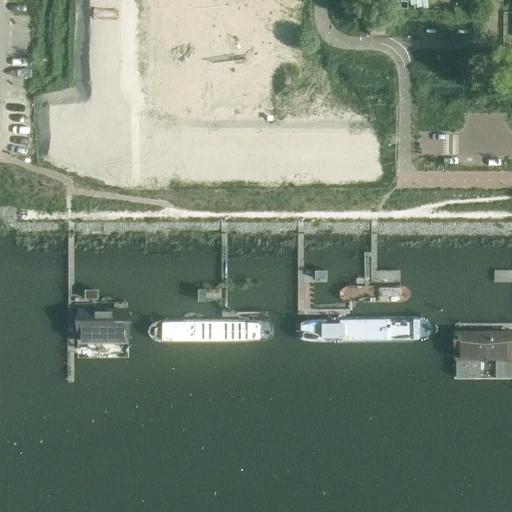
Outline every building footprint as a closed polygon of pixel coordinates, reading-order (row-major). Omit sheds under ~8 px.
[(385,36),(385,23),(370,22),(370,36),(385,36)] [(420,165),(420,151),(379,150),(378,164),(420,165)] [(129,309),(76,309),(76,343),(129,343),(129,309)] [(435,318),(296,318),(295,344),(435,344),(435,318)] [(270,321),(149,321),(149,344),(270,344),(270,321)] [(511,332),(455,332),(455,361),(511,361),(511,332)]
